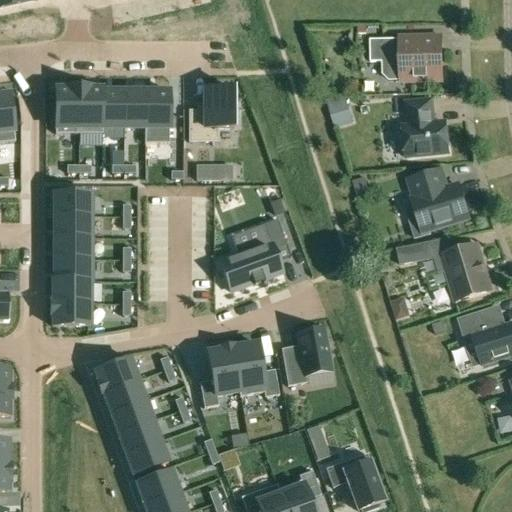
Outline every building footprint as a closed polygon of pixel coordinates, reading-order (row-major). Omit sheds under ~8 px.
[(0,0),(0,10),(10,8),(7,0),(0,0)] [(34,3),(33,0),(7,0),(10,8),(34,3)] [(357,26),(358,35),(366,35),(365,27),(357,26)] [(400,84),(442,83),(441,37),(399,38),(399,40),(370,41),(370,63),(382,63),(383,75),(389,81),(400,81),(400,84)] [(55,110),(55,131),(79,131),(79,89),(66,89),(66,91),(55,91),(55,110)] [(79,89),(79,131),(102,131),(102,93),(102,91),(91,91),(91,89),(79,89)] [(188,112),(188,144),(218,144),(218,131),(233,131),(233,122),(237,122),(237,106),(233,106),(233,91),(204,91),(204,106),(196,106),(196,112),(188,112)] [(102,93),(102,131),(123,131),(123,93),(102,93)] [(123,93),(123,131),(145,131),(145,93),(123,93)] [(145,131),(145,136),(167,136),(167,146),(182,146),(182,120),(169,120),(169,93),(145,93),(145,131)] [(9,96),(0,97),(0,140),(14,139),(14,134),(11,115),(9,96)] [(326,101),(331,118),(349,113),(344,96),(326,101)] [(403,129),(406,158),(448,154),(445,124),(433,126),(431,102),(406,104),(408,128),(403,129)] [(195,167),(195,183),(214,184),(214,167),(195,167)] [(79,176),(79,168),(67,168),(67,176),(79,176)] [(91,176),(91,168),(79,168),(79,176),(91,176)] [(123,176),(123,168),(111,168),(111,176),(123,176)] [(135,176),(135,168),(123,168),(123,176),(135,176)] [(469,219),(459,187),(446,191),(444,185),(445,185),(441,171),(407,181),(413,201),(411,201),(418,221),(410,224),(415,240),(430,235),(429,231),(469,219)] [(352,183),(356,199),(369,195),(365,179),(352,183)] [(53,196),(53,218),(91,218),(91,196),(53,196)] [(270,205),(274,218),(286,213),(282,201),(270,205)] [(130,219),(130,207),(122,207),(122,219),(130,219)] [(53,218),(53,240),(91,240),(91,218),(53,218)] [(130,231),(130,219),(122,219),(122,231),(130,231)] [(238,257),(218,264),(230,294),(282,275),(274,251),(286,247),(276,221),(266,225),(273,244),(255,251),(254,245),(236,252),(238,257)] [(53,240),(53,261),(91,261),(91,240),(53,240)] [(394,251),(397,264),(428,258),(425,244),(394,251)] [(453,284),(449,285),(455,303),(487,293),(480,268),(484,267),(477,246),(434,259),(439,274),(449,271),(453,284)] [(130,262),(130,250),(122,250),(122,262),(130,262)] [(53,261),(53,283),(90,283),(91,283),(91,261),(53,261)] [(130,274),(130,262),(122,262),(122,274),(130,274)] [(51,283),(51,304),(53,304),(90,304),(90,283),(53,283),(51,283)] [(130,306),(130,294),(122,294),(122,306),(130,306)] [(51,304),(51,326),(90,326),(90,304),(53,304),(51,304)] [(130,318),(130,306),(122,306),(122,318),(130,318)] [(493,310),(458,321),(465,342),(473,339),(482,366),(511,356),(511,325),(502,328),(499,321),(496,322),(493,310)] [(431,326),(434,337),(445,333),(442,323),(431,326)] [(299,354),(282,357),(287,389),(306,385),(305,379),(331,374),(324,332),(296,337),(298,348),(299,354)] [(256,345),(232,349),(231,350),(239,394),(262,390),(264,400),(278,397),(274,372),(261,374),(256,345)] [(212,382),(199,385),(204,410),(218,408),(216,398),(239,394),(231,350),(232,349),(232,348),(220,350),(220,352),(207,354),(212,382)] [(171,370),(167,359),(159,362),(164,373),(171,370)] [(94,374),(97,384),(95,385),(99,396),(102,395),(138,383),(130,361),(94,374)] [(175,381),(171,370),(164,373),(168,384),(175,381)] [(0,417),(9,418),(9,402),(10,402),(10,389),(9,389),(9,372),(0,372),(0,417)] [(138,383),(102,395),(109,416),(145,403),(138,383)] [(186,411),(182,399),(174,402),(178,413),(186,411)] [(145,403),(109,416),(116,436),(153,423),(145,403)] [(190,422),(186,411),(178,413),(182,425),(190,422)] [(153,423),(116,436),(124,456),(160,443),(153,423)] [(215,452),(211,441),(203,444),(207,455),(215,452)] [(160,443),(124,456),(132,477),(167,464),(160,443)] [(314,453),(317,463),(330,458),(326,449),(314,453)] [(219,464),(215,452),(207,455),(212,466),(219,464)] [(366,456),(325,471),(332,490),(347,484),(357,511),(359,511),(384,503),(366,456)] [(0,468),(0,492),(8,493),(8,479),(9,479),(9,467),(8,467),(8,468),(0,468)] [(171,473),(135,487),(143,508),(179,495),(171,473)] [(300,483),(278,491),(285,511),(311,511),(308,502),(320,497),(312,473),(298,478),(300,483)] [(276,486),(240,499),(244,511),(285,511),(278,491),(276,486)] [(220,503),(216,492),(208,495),(212,506),(220,503)] [(185,511),(179,495),(143,508),(144,511),(185,511)] [(223,511),(220,503),(212,506),(214,511),(223,511)]
